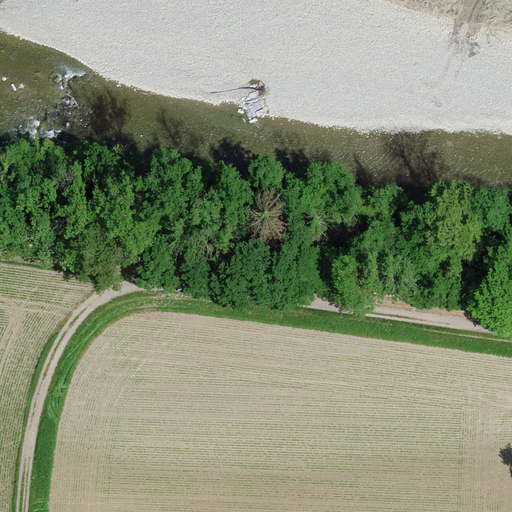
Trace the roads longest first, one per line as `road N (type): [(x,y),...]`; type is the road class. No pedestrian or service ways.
road 1 (track): [(0,362),(511,425)]
road 2 (track): [(22,511),(46,370)]
